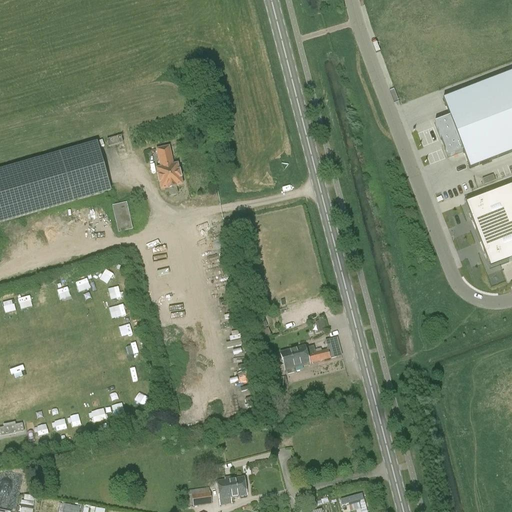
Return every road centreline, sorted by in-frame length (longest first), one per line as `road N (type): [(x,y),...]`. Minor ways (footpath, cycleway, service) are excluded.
road 1 (secondary): [(402,511),(271,0)]
road 2 (unclassified): [(352,0),(458,286),(488,302),(511,299)]
